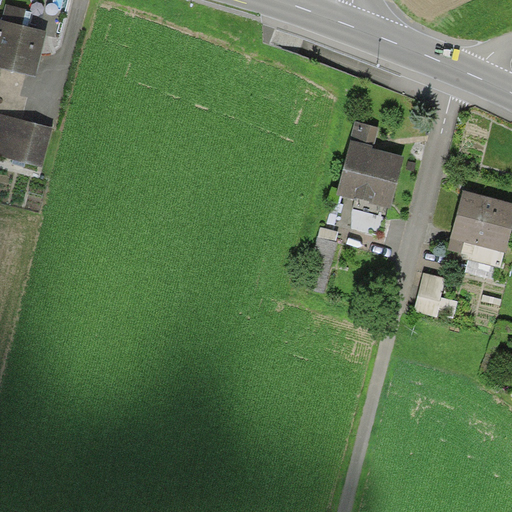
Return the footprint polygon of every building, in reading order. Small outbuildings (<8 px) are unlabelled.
[(0,68),(36,78),(48,34),(22,27),(26,11),(8,6),(3,24),(2,23),(0,31),(0,68)] [(0,116),(0,155),(42,166),(52,129),(0,116)] [(336,225),(380,235),(387,210),(392,209),(404,156),(374,149),(379,129),(357,124),(339,194),(343,195),(336,225)] [(511,204),(463,192),(448,251),(465,256),(464,261),(502,271),(511,233),(511,204)] [(322,228),(307,290),(325,295),(338,243),(336,243),(339,232),(322,228)] [(424,275),(414,310),(437,316),(447,281),(424,275)]
